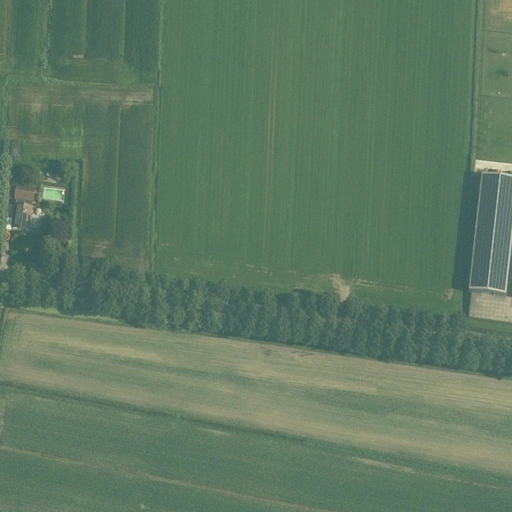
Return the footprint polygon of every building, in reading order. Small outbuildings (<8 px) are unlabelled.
[(20,144),(11,144),(10,157),(19,158),(20,144)] [(19,171),(9,169),(8,178),(17,179),(19,171)] [(511,181),(481,178),(468,294),(504,298),(510,245),(511,245),(511,181)] [(33,203),(34,191),(17,189),(15,201),(33,203)] [(15,207),(12,229),(28,232),(32,207),(28,207),(28,209),(15,207)]
